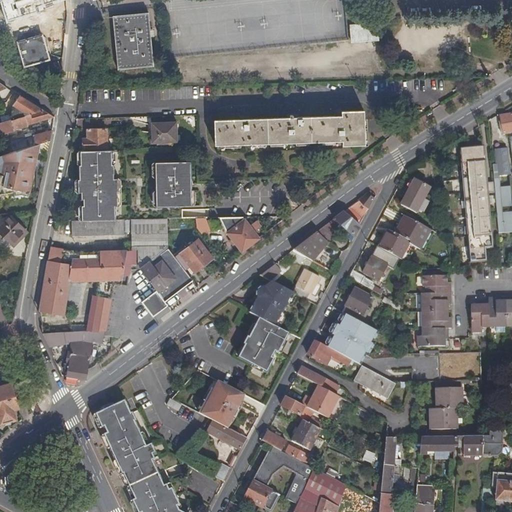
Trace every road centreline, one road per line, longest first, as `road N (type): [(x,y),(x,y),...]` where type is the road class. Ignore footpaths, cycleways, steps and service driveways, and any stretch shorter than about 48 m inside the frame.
road 1 (secondary): [(404,151),(66,408)]
road 2 (residential): [(217,511),(404,151)]
road 3 (residential): [(63,112),(25,319),(27,339),(66,408)]
road 4 (secondary): [(511,85),(404,151)]
